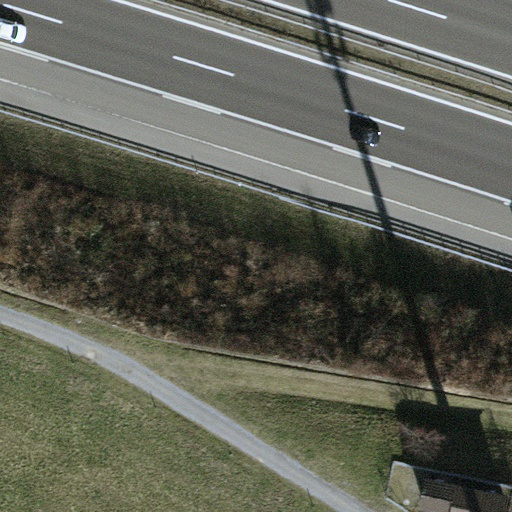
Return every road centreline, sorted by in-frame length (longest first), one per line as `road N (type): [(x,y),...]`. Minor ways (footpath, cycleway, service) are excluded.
road 1 (motorway): [(0,7),(511,167)]
road 2 (motorway): [(511,37),(395,0)]
